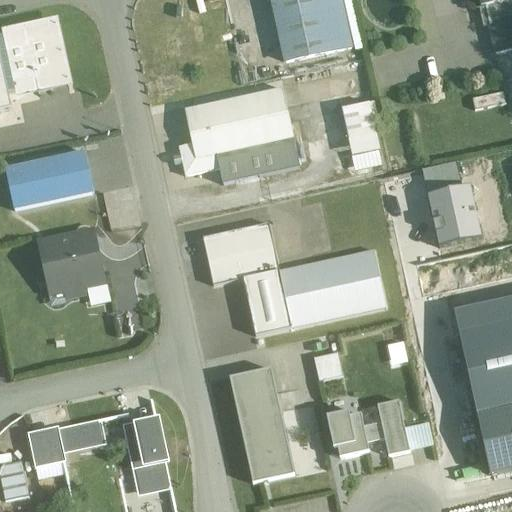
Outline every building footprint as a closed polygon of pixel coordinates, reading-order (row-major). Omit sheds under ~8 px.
[(339,0),(271,0),(286,65),(351,51),(339,0)] [(511,0),(479,0),(482,9),(505,5),(509,24),(511,23),(511,0)] [(496,55),(511,51),(511,23),(490,29),(496,55)] [(45,29),(0,39),(0,55),(9,96),(37,90),(38,96),(52,93),(51,87),(58,86),(45,29)] [(0,55),(0,114),(12,112),(9,96),(0,55)] [(283,92),(185,114),(192,147),(196,163),(217,158),(294,141),(283,92)] [(341,109),(346,158),(375,155),(370,106),(341,109)] [(217,158),(196,163),(192,147),(179,150),(185,179),(220,171),(217,158)] [(86,155),(6,173),(14,213),(94,196),(86,155)] [(456,166),(423,172),(439,250),(481,242),(470,188),(461,190),(456,166)] [(279,273),(278,270),(269,227),(203,241),(214,289),(243,282),(243,281),(244,281),(279,274),(279,273)] [(90,238),(44,248),(54,293),(68,290),(70,300),(84,296),(82,287),(100,284),(90,238)] [(292,331),(297,330),(298,330),(386,311),(374,254),(280,274),(292,331)] [(279,274),(260,278),(259,278),(243,282),(256,339),(292,331),(279,274)] [(511,301),(454,314),(490,478),(511,473),(511,301)] [(315,360),(320,383),(343,378),(338,355),(315,360)] [(294,478),(287,443),(271,372),(230,381),(253,487),(294,478)] [(378,409),(379,416),(379,417),(381,426),(364,430),(361,418),(350,420),(349,415),(327,420),(334,452),(338,451),(340,462),(369,455),(368,446),(384,442),(385,443),(389,459),(410,455),(399,404),(378,409)] [(169,491),(165,470),(165,469),(164,467),(170,466),(160,421),(134,427),(136,439),(129,442),(141,496),(168,491),(169,491)] [(56,435),(59,448),(61,455),(103,446),(99,427),(99,426),(56,435)] [(28,438),(28,439),(29,439),(35,472),(36,472),(63,467),(56,435),(35,440),(34,436),(28,438)]
